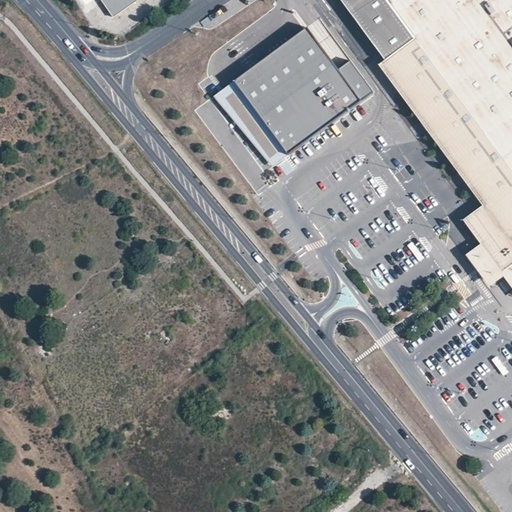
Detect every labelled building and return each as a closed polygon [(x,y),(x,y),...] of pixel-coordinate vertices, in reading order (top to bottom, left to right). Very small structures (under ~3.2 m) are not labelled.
[(102,0),(114,17),(138,0),(102,0)] [(511,0),(344,0),(387,57),(379,63),(475,191),(481,199),(486,206),(466,221),(486,249),(474,258),(481,267),(493,283),(505,274),(511,283),(511,0)] [(136,30),(136,18),(103,18),(103,30),(136,30)] [(309,27),(235,81),(290,154),(374,92),(351,61),(340,69),(309,27)] [(182,48),(178,42),(168,50),(172,55),(182,48)] [(290,154),(235,81),(227,86),(217,94),(252,140),(272,167),(290,154)]
